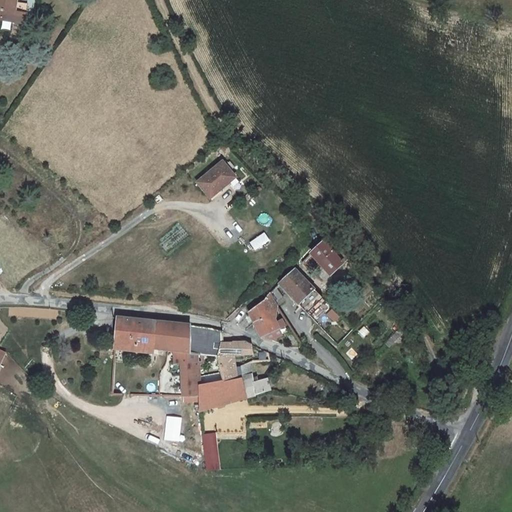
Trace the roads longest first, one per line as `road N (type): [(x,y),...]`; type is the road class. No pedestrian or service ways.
road 1 (unclassified): [(0,297),(161,311),(229,327),(470,435)]
road 2 (track): [(229,327),(332,216)]
